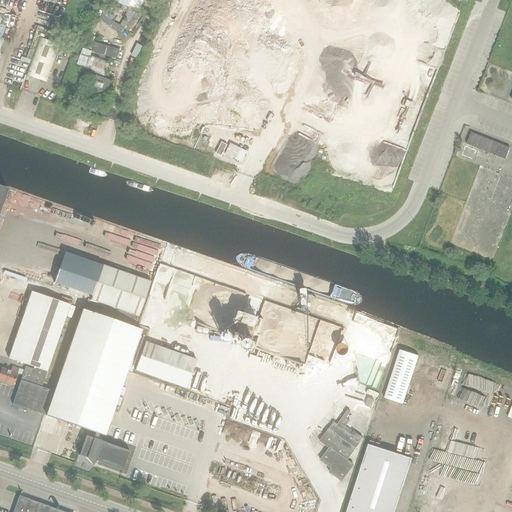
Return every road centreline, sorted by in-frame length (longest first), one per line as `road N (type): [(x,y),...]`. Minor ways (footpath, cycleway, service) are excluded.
road 1 (unclassified): [(456,101),(409,213),(360,238),(0,118)]
road 2 (unknown): [(236,201),(297,92),(303,0)]
road 3 (track): [(380,234),(396,255),(511,298)]
road 4 (unknown): [(210,452),(210,420),(143,389),(133,390),(122,421)]
road 5 (secondary): [(119,511),(0,469)]
